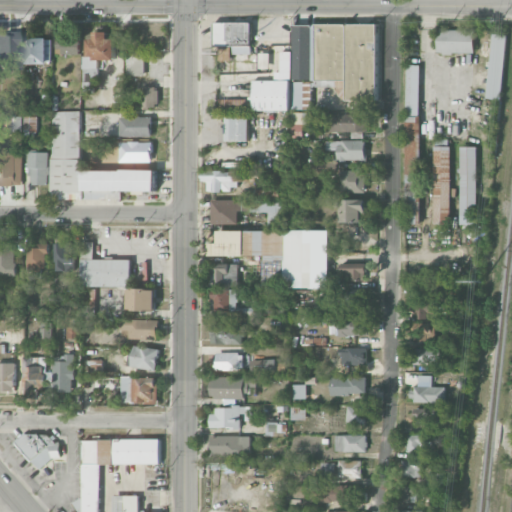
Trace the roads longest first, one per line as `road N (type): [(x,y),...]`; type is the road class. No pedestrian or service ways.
road 1 (tertiary): [(511,5),(0,6)]
road 2 (secondary): [(185,511),(185,0)]
road 3 (residential): [(375,511),(391,402),(391,6)]
road 4 (residential): [(185,422),(0,421)]
road 5 (tertiary): [(185,217),(0,216)]
